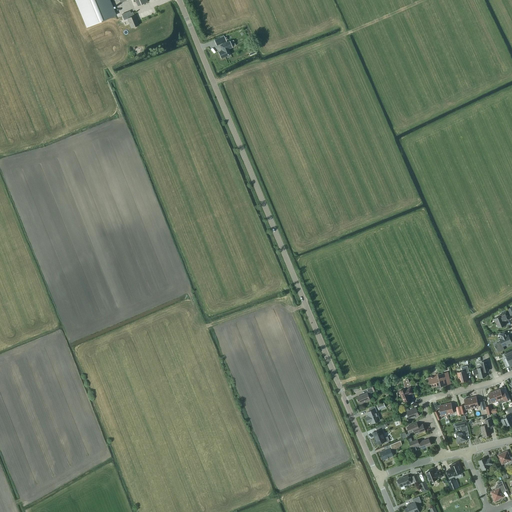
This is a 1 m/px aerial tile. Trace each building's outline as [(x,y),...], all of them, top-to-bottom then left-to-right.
[(76,0),(87,27),(116,15),(109,0),(76,0)] [(119,0),(124,11),(148,2),(146,0),(119,0)] [(128,18),(131,28),(139,25),(135,15),(134,15),(133,12),(127,15),(128,18)] [(215,40),(217,45),(226,41),(224,36),(215,40)] [(221,58),(230,54),(228,49),(232,47),(230,41),(220,45),(222,51),(219,52),(221,58)] [(510,319),(506,311),(499,314),(500,316),(495,318),(499,328),(505,325),(504,321),(510,319)] [(497,343),(497,348),(499,352),(505,349),(503,346),(511,342),(509,335),(507,336),(505,332),(500,334),(501,338),(500,339),(501,341),(497,343)] [(489,370),(487,360),(482,362),(484,367),(477,368),(477,369),(473,370),(474,375),(478,374),(480,378),(486,376),(485,372),(489,370)] [(462,371),(457,372),(460,382),(468,380),(466,373),(469,372),(467,366),(461,367),(462,371)] [(432,383),(432,386),(437,385),(437,386),(441,385),(441,386),(450,383),(448,372),(438,374),(434,374),(435,376),(429,378),(430,383),(432,383)] [(406,387),(407,388),(406,388),(399,391),(404,401),(410,399),(409,395),(414,393),(411,386),(408,388),(407,386),(411,385),(408,379),(404,380),(406,387)] [(494,391),(498,401),(499,404),(505,402),(508,401),(504,391),(501,392),(500,389),(494,391)] [(498,401),(494,391),(488,393),(491,399),(488,400),(489,403),(492,402),(492,403),(498,401)] [(357,397),(360,404),(370,399),(368,392),(357,397)] [(470,398),(473,408),(479,406),(476,396),(470,398)] [(462,405),(459,406),(461,414),(464,413),(465,413),(464,410),(467,409),(473,408),(470,398),(464,399),(466,406),(463,407),(463,405),(462,405)] [(445,404),(448,414),(454,413),(451,402),(445,404)] [(448,414),(445,404),(439,405),(440,409),(435,412),(438,420),(442,418),(442,416),(448,414)] [(494,409),(492,409),(491,405),(486,406),(488,414),(495,413),(494,409)] [(501,420),(504,426),(510,424),(510,426),(511,424),(511,406),(507,409),(509,414),(506,416),(507,417),(501,420)] [(417,416),(419,415),(416,408),(409,410),(408,408),(402,410),(404,415),(408,414),(410,419),(414,417),(415,418),(418,416),(417,416)] [(376,409),(367,412),(368,416),(366,417),(368,423),(371,422),(372,423),(380,420),(376,409)] [(486,425),(481,426),(483,433),(481,435),(485,437),(486,435),(491,434),(489,426),(493,425),(491,418),(485,420),(486,425)] [(457,438),(456,439),(457,443),(462,442),(462,441),(467,440),(465,433),(469,432),(467,424),(466,421),(454,424),(455,429),(461,427),(462,431),(456,433),(457,438)] [(416,423),(407,427),(410,433),(414,431),(416,434),(425,430),(423,424),(418,426),(416,423)] [(377,431),(372,433),(374,436),(375,436),(376,439),(378,444),(385,441),(386,442),(385,442),(385,443),(390,441),(390,440),(389,441),(388,436),(384,437),(383,434),(384,433),(382,429),(386,427),(385,424),(378,427),(379,430),(377,431)] [(423,440),(420,442),(422,448),(431,445),(429,438),(423,441),(423,440)] [(409,443),(411,448),(420,444),(418,439),(409,443)] [(390,444),(393,452),(402,445),(401,440),(390,444)] [(390,448),(380,452),(383,460),(393,456),(390,448)] [(507,451),(498,455),(502,464),(511,460),(511,461),(511,456),(510,457),(507,451)] [(482,468),(482,469),(489,466),(489,465),(493,463),(491,458),(486,460),(485,458),(479,460),(481,466),(481,468),(482,468)] [(450,469),(446,471),(449,477),(454,475),(454,476),(462,473),(458,462),(450,465),(451,469),(450,470),(450,469)] [(428,478),(428,480),(430,481),(430,482),(437,479),(442,477),(439,470),(434,472),(433,469),(426,472),(428,477),(428,478)] [(397,483),(398,485),(399,486),(399,485),(400,487),(407,484),(407,485),(411,483),(410,483),(411,483),(411,482),(414,480),(414,482),(418,480),(416,475),(412,476),(412,477),(409,478),(408,475),(397,480),(398,482),(397,482),(397,483)] [(457,488),(453,478),(447,481),(451,490),(457,488)] [(428,490),(424,481),(420,483),(422,487),(421,488),(422,492),(428,490)] [(494,497),(493,497),(495,501),(498,499),(498,498),(503,496),(501,491),(506,489),(502,481),(497,483),(498,484),(497,485),(495,489),(496,490),(491,491),(494,497)] [(405,508),(406,511),(417,511),(419,511),(416,504),(421,502),(419,496),(412,499),(414,502),(407,505),(408,507),(405,508)]
